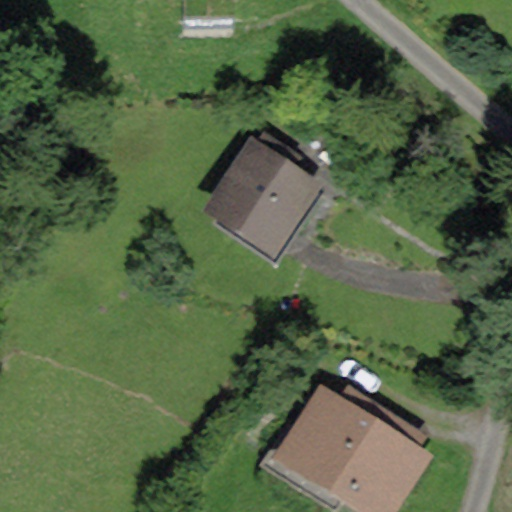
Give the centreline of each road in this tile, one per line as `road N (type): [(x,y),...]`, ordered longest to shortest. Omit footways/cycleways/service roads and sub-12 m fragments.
road 1 (residential): [(357,0),(511,127)]
road 2 (residential): [(511,386),(471,511)]
